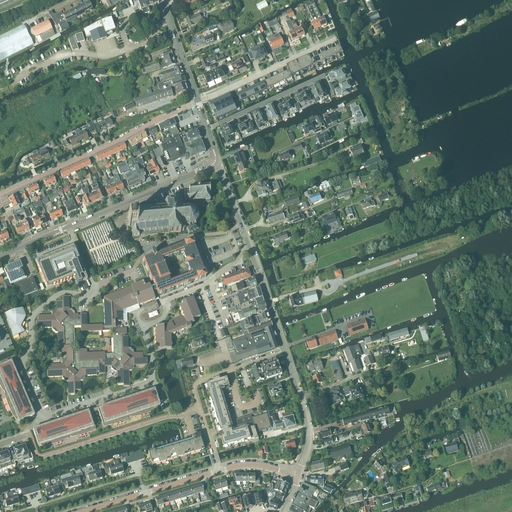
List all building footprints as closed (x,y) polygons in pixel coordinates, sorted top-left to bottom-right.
[(148,7),(157,4),(158,3),(157,0),(137,0),(141,10),(143,15),(150,12),(148,7)] [(309,3),(321,27),(327,24),(324,17),(321,19),(313,1),(309,3)] [(78,8),(77,6),(75,7),(76,9),(62,16),(66,23),(76,17),(77,19),(85,14),(85,13),(92,10),(88,3),(78,8)] [(321,27),(309,3),(306,4),(314,22),(311,23),(315,30),(321,27)] [(58,25),(61,31),(68,27),(62,15),(60,12),(58,13),(55,15),(55,14),(53,15),(51,11),(48,13),(56,26),(58,25)] [(371,21),(378,18),(380,18),(377,11),(368,15),(371,21)] [(193,26),(201,22),(198,15),(190,18),(189,17),(185,19),(189,28),(193,26)] [(113,34),(107,18),(84,30),(86,37),(91,36),(93,43),(107,38),(106,36),(113,34)] [(294,28),(292,25),(290,20),(286,22),(289,30),(291,29),(292,32),(289,34),(292,41),(298,38),(295,31),(294,28)] [(36,37),(52,29),(48,21),(32,29),(36,37)] [(216,26),(218,31),(221,29),(223,33),(233,29),(230,22),(220,26),(219,24),(216,26)] [(0,61),(33,45),(29,35),(24,25),(0,36),(0,61)] [(218,31),(216,26),(205,30),(210,44),(213,42),(211,36),(219,33),(217,31),(218,31)] [(297,27),(294,28),(295,31),(298,38),(305,35),(302,28),(298,29),(297,27)] [(210,44),(205,30),(190,37),(191,41),(195,50),(205,46),(210,44)] [(74,36),(68,39),(72,51),(73,50),(72,50),(78,49),(78,50),(79,49),(77,45),(78,44),(85,41),(82,33),(75,36),(75,37),(74,37),(74,36)] [(284,45),(279,34),(274,36),(279,47),(284,45)] [(279,47),(274,36),(273,35),(268,37),(273,49),(279,47)] [(241,101),(241,102),(292,78),(292,77),(300,74),(313,67),(314,67),(318,65),(321,64),(325,62),(328,60),(332,58),(335,57),(343,54),(338,43),(334,45),(336,49),(333,51),(331,47),(327,49),(329,53),(326,54),(324,50),(320,52),(322,56),(318,57),(317,53),(312,55),(314,59),(311,61),(309,56),(287,67),(289,71),(284,73),(282,69),(279,70),(281,75),(272,79),(270,75),(266,76),(268,80),(259,85),(257,80),(254,82),(256,86),(246,91),(244,86),(241,88),(243,92),(238,94),(238,95),(234,96),(237,103),(241,101)] [(268,51),(266,46),(262,47),(261,45),(256,47),(261,59),(265,57),(264,57),(266,56),(265,53),(268,51)] [(261,59),(256,47),(250,50),(252,52),(248,54),(251,59),(254,58),(256,61),(258,60),(261,59)] [(157,58),(157,60),(160,59),(162,59),(161,57),(162,57),(163,58),(172,55),(170,51),(162,54),(160,54),(161,56),(157,58)] [(216,55),(207,59),(210,65),(219,62),(225,59),(223,56),(221,57),(217,59),(216,55)] [(172,56),(163,59),(164,62),(162,62),(163,65),(160,66),(161,69),(166,67),(175,64),(172,56)] [(247,57),(244,58),(231,65),(234,71),(238,69),(239,70),(243,68),(242,65),(249,62),(247,57)] [(211,70),(216,68),(215,65),(211,66),(210,65),(207,59),(205,60),(205,59),(200,61),(204,70),(209,68),(208,67),(210,66),(211,70)] [(141,70),(143,75),(159,69),(157,64),(141,70)] [(174,69),(159,74),(162,82),(176,77),(177,78),(183,76),(180,65),(173,68),(174,69)] [(223,67),(203,75),(207,84),(215,80),(221,78),(223,82),(228,79),(226,76),(225,76),(224,74),(226,74),(223,67)] [(332,74),(328,76),(331,81),(335,79),(336,78),(337,81),(338,80),(339,83),(346,80),(345,77),(343,71),(339,73),(337,70),(331,73),(332,74)] [(186,82),(184,77),(163,84),(163,83),(157,85),(159,91),(163,89),(164,90),(167,89),(170,88),(186,82)] [(339,89),(335,91),(338,96),(341,94),(342,96),(348,93),(347,90),(351,88),(348,83),(352,81),(351,78),(346,80),(339,83),(340,86),(339,86),(340,89),(339,89)] [(315,89),(312,91),(314,94),(316,98),(319,97),(319,98),(323,96),(324,98),(328,96),(324,89),(323,90),(320,83),(314,86),(315,89)] [(184,96),(189,94),(185,84),(175,87),(177,94),(183,92),(184,96)] [(132,103),(123,107),(126,112),(136,106),(137,108),(169,97),(167,89),(164,90),(163,89),(159,91),(134,100),(134,101),(132,102),(132,103)] [(304,94),(297,98),(300,104),(308,101),(308,102),(312,101),(310,96),(314,94),(312,91),(310,92),(309,90),(307,91),(304,93),(304,94)] [(214,113),(217,119),(236,110),(229,95),(210,104),(213,110),(212,110),(212,111),(213,111),(214,112),(213,113),(214,113)] [(281,105),(277,106),(282,116),(288,113),(288,112),(292,110),(289,103),(281,106),(281,105)] [(339,109),(337,109),(339,113),(346,110),(344,105),(343,103),(338,106),(338,107),(339,108),(339,109)] [(355,103),(350,106),(351,109),(350,109),(351,111),(352,111),(353,113),(352,113),(353,115),(352,115),(353,115),(354,117),(353,117),(353,118),(354,117),(354,118),(355,118),(356,122),(358,121),(358,122),(361,121),(360,120),(365,118),(359,105),(357,106),(355,103)] [(268,112),(265,113),(268,121),(272,120),(272,121),(278,118),(272,105),(266,108),(268,112)] [(260,112),(254,114),(257,121),(255,122),(259,129),(263,127),(262,125),(266,124),(265,123),(268,121),(265,113),(262,115),(260,112)] [(333,114),(324,118),(327,124),(327,126),(337,122),(333,114)] [(103,122),(106,129),(113,125),(109,118),(103,122)] [(165,122),(158,125),(160,131),(169,127),(173,137),(178,135),(174,123),(175,123),(173,119),(165,122)] [(96,124),(94,125),(97,132),(100,131),(100,132),(106,129),(103,122),(97,125),(96,124)] [(246,124),(238,128),(241,134),(247,131),(248,134),(255,131),(251,122),(248,123),(247,122),(245,122),(246,124)] [(306,122),(298,126),(299,129),(303,128),(306,135),(314,131),(315,134),(322,131),(320,126),(313,127),(312,124),(307,125),(306,122)] [(229,125),(222,128),(224,133),(222,133),(227,144),(232,141),(230,136),(233,135),(233,134),(236,133),(233,126),(230,128),(229,125)] [(149,133),(150,135),(151,137),(157,133),(154,127),(148,130),(149,133)] [(85,131),(80,133),(78,130),(75,132),(76,135),(79,141),(85,138),(85,139),(88,138),(85,131)] [(190,158),(202,153),(204,152),(201,143),(198,144),(197,140),(202,138),(199,130),(185,135),(184,132),(178,135),(173,137),(174,138),(159,146),(167,164),(189,155),(190,158)] [(326,134),(317,138),(320,145),(329,141),(329,139),(332,138),(329,131),(325,132),(326,134)] [(130,144),(127,146),(130,151),(138,146),(137,145),(142,142),(142,141),(147,138),(150,135),(149,133),(145,134),(143,132),(128,141),(130,144)] [(79,141),(76,135),(73,137),(68,139),(72,146),(75,144),(75,143),(79,141)] [(117,147),(119,152),(126,149),(124,144),(117,147)] [(350,149),(351,152),(354,160),(365,156),(361,148),(362,148),(361,144),(350,149)] [(110,150),(112,155),(119,152),(117,147),(110,150)] [(49,151),(47,151),(46,149),(44,151),(43,149),(38,152),(39,154),(41,160),(46,157),(46,158),(50,157),(49,156),(51,155),(49,151)] [(41,160),(39,154),(38,152),(37,150),(33,152),(33,154),(34,153),(35,155),(29,158),(28,158),(28,159),(28,158),(30,163),(32,162),(33,165),(36,163),(36,162),(41,160)] [(103,153),(105,158),(112,155),(110,150),(103,153)] [(282,163),(292,158),(288,152),(278,156),(282,163)] [(105,158),(103,153),(95,156),(98,162),(105,158)] [(242,164),(247,162),(246,159),(245,159),(242,153),(234,156),(237,165),(238,165),(242,164)] [(130,174),(134,185),(140,183),(144,181),(143,178),(145,177),(143,171),(139,172),(137,167),(143,164),(140,157),(131,161),(131,163),(127,165),(126,165),(130,174)] [(166,167),(165,164),(162,158),(156,160),(160,169),(166,167)] [(81,163),(83,168),(91,165),(88,160),(81,163)] [(150,176),(159,172),(154,161),(150,162),(151,164),(151,166),(149,167),(146,168),(150,176)] [(129,171),(126,165),(127,165),(126,163),(125,162),(117,165),(120,174),(121,174),(120,173),(122,172),(123,173),(129,171)] [(242,164),(238,165),(240,172),(249,169),(247,162),(242,164)] [(74,166),(76,171),(83,168),(81,163),(74,166)] [(67,169),(69,175),(76,171),(74,166),(67,169)] [(69,175),(67,169),(60,173),(62,178),(69,175)] [(130,174),(124,176),(126,180),(129,187),(134,185),(130,174)] [(118,175),(112,178),(113,179),(118,192),(124,190),(121,182),(120,182),(118,175)] [(48,178),(51,186),(56,183),(53,176),(48,178)] [(51,186),(48,178),(43,180),(47,188),(51,186)] [(113,179),(108,181),(110,185),(109,185),(109,186),(110,185),(111,186),(110,187),(114,194),(118,192),(113,179)] [(108,196),(114,194),(110,187),(111,186),(110,185),(109,186),(109,185),(110,185),(108,181),(107,180),(105,181),(107,186),(104,187),(108,196)] [(272,192),(280,189),(277,182),(269,185),(268,183),(264,185),(262,182),(257,184),(259,187),(256,188),(258,193),(257,193),(259,198),(263,196),(264,197),(267,196),(267,195),(272,193),(272,192)] [(93,185),(100,200),(105,198),(101,190),(99,191),(96,183),(93,185)] [(31,186),(34,193),(39,191),(36,184),(31,186)] [(93,185),(91,186),(93,191),(91,192),(95,202),(96,202),(100,200),(93,185)] [(34,193),(31,186),(26,188),(30,195),(34,193)] [(139,236),(147,235),(169,233),(180,232),(180,231),(183,231),(186,227),(189,233),(198,229),(196,224),(195,223),(198,218),(197,212),(193,207),(192,201),(201,200),(201,201),(210,201),(209,195),(210,195),(209,186),(189,188),(189,192),(184,192),(185,202),(180,202),(177,202),(166,203),(166,206),(133,210),(131,212),(131,217),(128,218),(129,226),(131,226),(132,237),(139,236)] [(82,187),(80,188),(81,190),(82,192),(85,198),(82,199),(85,206),(90,204),(85,191),(84,189),(83,189),(82,187)] [(86,188),(84,189),(85,191),(90,204),(95,202),(91,192),(88,193),(87,190),(86,188)] [(349,195),(353,194),(351,189),(337,194),(338,199),(344,197),(345,200),(350,198),(349,195)] [(57,194),(49,197),(51,204),(54,203),(53,199),(58,197),(57,194)] [(322,200),(321,198),(319,194),(309,197),(312,204),(322,200)] [(389,199),(388,194),(378,197),(380,202),(389,199)] [(11,203),(18,200),(16,195),(8,199),(11,203)] [(286,207),(300,202),(298,196),(284,201),(286,207)] [(363,209),(372,206),(372,207),(375,206),(374,201),(372,202),(371,198),(364,200),(365,203),(362,204),(363,209)] [(18,200),(11,203),(13,208),(20,205),(18,200)] [(68,202),(72,212),(76,210),(72,200),(68,202)] [(307,201),(305,202),(298,205),(300,211),(309,207),(307,201)] [(72,212),(68,202),(64,203),(68,214),(72,212)] [(24,212),(24,211),(22,208),(12,212),(14,217),(17,215),(24,212)] [(54,211),(57,218),(63,216),(60,208),(54,211)] [(352,213),(355,212),(353,208),(345,211),(347,217),(352,215),(352,213)] [(289,215),(288,213),(287,210),(285,211),(284,210),(282,211),(267,216),(269,220),(270,224),(285,219),(284,217),(289,215)] [(57,218),(54,211),(49,213),(52,220),(57,218)] [(299,217),(298,214),(292,216),(295,223),(304,220),(304,218),(304,216),(302,215),(299,217)] [(340,223),(337,215),(335,216),(334,214),(322,218),(325,226),(336,222),(337,224),(340,223)] [(38,218),(41,225),(46,223),(43,215),(38,218)] [(41,225),(38,218),(37,216),(31,218),(35,227),(41,225)] [(25,221),(20,223),(21,225),(24,232),(29,230),(25,221)] [(24,232),(21,225),(15,227),(18,235),(24,232)] [(0,233),(3,241),(9,238),(6,231),(0,233)] [(279,242),(291,238),(290,235),(287,236),(286,232),(271,238),(272,240),(273,240),(275,245),(279,244),(279,242)] [(156,293),(156,292),(158,295),(198,280),(200,279),(206,277),(204,272),(203,273),(193,246),(193,245),(192,241),(184,244),(155,255),(154,251),(151,252),(152,256),(143,260),(144,264),(142,265),(144,270),(146,269),(151,282),(152,282),(154,286),(152,287),(154,292),(156,291),(156,293)] [(82,282),(85,290),(88,289),(85,279),(84,277),(85,276),(84,273),(82,274),(71,254),(72,253),(72,252),(71,251),(70,250),(37,263),(48,288),(73,278),(74,280),(76,280),(78,285),(81,284),(81,283),(82,282)] [(302,266),(317,260),(314,255),(300,260),(302,266)] [(8,280),(3,282),(4,284),(6,289),(11,287),(10,284),(26,278),(24,272),(22,272),(20,269),(20,270),(17,264),(4,270),(8,280)] [(249,268),(244,270),(245,271),(217,280),(220,290),(224,288),(224,286),(251,277),(249,272),(250,272),(249,268)] [(20,298),(38,291),(33,278),(15,285),(20,298)] [(238,292),(257,286),(257,285),(257,284),(256,281),(255,278),(236,285),(238,292)] [(147,358),(146,358),(146,359),(143,359),(143,353),(134,353),(133,351),(130,348),(128,348),(128,336),(125,337),(125,335),(126,335),(126,328),(126,330),(119,330),(119,322),(123,321),(123,316),(122,310),(138,305),(138,306),(142,305),(155,300),(152,293),(154,292),(152,287),(150,288),(149,285),(145,286),(143,282),(137,284),(135,285),(131,286),(131,288),(103,298),(104,303),(104,305),(105,326),(102,326),(102,325),(96,325),(87,325),(87,314),(80,314),(80,316),(78,316),(78,314),(75,314),(75,312),(71,309),(69,309),(69,296),(62,297),(62,301),(56,302),(57,310),(55,310),(51,313),(52,315),(47,315),(39,316),(39,322),(43,322),(43,328),(52,328),(52,330),(55,333),(57,333),(58,345),(61,345),(61,347),(60,347),(60,346),(59,346),(59,353),(60,353),(66,353),(67,359),(65,359),(61,362),(62,364),(49,365),(49,372),(49,371),(54,371),(54,377),(62,377),(62,379),(65,382),(67,382),(68,387),(68,395),(75,394),(75,391),(81,390),(80,381),(82,381),(85,378),(85,376),(96,376),(97,376),(97,373),(99,373),(99,374),(105,374),(105,367),(111,367),(111,369),(114,372),(116,372),(117,385),(124,385),(124,384),(123,380),(129,380),(129,371),(131,371),(134,368),(134,366),(139,366),(147,365),(147,358)] [(248,292),(253,306),(265,302),(260,288),(249,291),(249,292),(248,292)] [(318,301),(316,291),(291,298),(293,308),(294,308),(295,313),(298,312),(297,307),(299,307),(299,306),(303,305),(318,301)] [(229,309),(231,314),(241,310),(253,306),(248,292),(247,292),(235,296),(236,298),(232,299),(235,307),(229,309)] [(193,298),(191,298),(181,302),(182,305),(179,306),(183,316),(181,319),(180,319),(171,322),(171,321),(163,324),(163,326),(156,326),(156,329),(155,329),(155,347),(159,346),(159,349),(171,349),(171,335),(186,329),(186,330),(191,328),(190,325),(194,324),(194,323),(192,320),(200,317),(193,298)] [(155,300),(142,305),(144,309),(145,312),(148,312),(150,312),(153,311),(156,309),(158,307),(156,304),(155,300)] [(259,313),(267,310),(265,302),(253,306),(241,310),(243,313),(244,313),(245,317),(259,313)] [(25,331),(20,327),(25,317),(22,308),(4,313),(11,335),(25,331)] [(258,325),(271,320),(268,313),(244,321),(247,329),(254,327),(254,326),(258,325)] [(347,325),(348,328),(350,336),(368,330),(365,319),(347,325)] [(249,334),(273,326),(271,322),(248,330),(249,334)] [(271,328),(232,342),(239,362),(243,360),(257,355),(278,348),(271,328)] [(407,330),(388,334),(389,341),(409,336),(407,330)] [(318,338),(315,339),(317,343),(319,342),(321,346),(323,346),(338,341),(335,331),(318,337),(318,338)] [(382,334),(364,340),(366,345),(383,339),(382,334)] [(204,344),(207,343),(205,337),(202,339),(192,342),(193,344),(191,344),(192,348),(194,348),(194,349),(204,346),(204,344)] [(317,343),(315,339),(315,338),(306,341),(309,349),(318,346),(317,343)] [(362,369),(361,368),(358,360),(357,357),(362,355),(359,347),(358,345),(354,347),(344,350),(344,351),(342,352),(343,355),(345,354),(349,363),(351,362),(355,372),(362,369)] [(388,347),(378,350),(380,359),(381,362),(391,359),(390,356),(388,351),(389,351),(388,347)] [(439,361),(451,358),(449,351),(437,354),(439,361)] [(367,367),(375,364),(371,355),(364,358),(367,367)] [(183,368),(193,365),(191,359),(181,362),(183,368)] [(268,378),(268,379),(282,374),(282,372),(283,371),(282,368),(281,369),(279,365),(280,364),(279,361),(278,362),(277,360),(263,364),(264,366),(260,367),(259,366),(252,368),(257,383),(259,382),(260,383),(263,382),(262,381),(264,380),(264,379),(268,378)] [(323,369),(320,360),(306,365),(310,374),(323,369)] [(330,364),(331,366),(332,366),(336,378),(333,379),(334,382),(343,379),(343,378),(337,361),(330,364)] [(0,385),(1,387),(3,391),(4,391),(5,394),(6,400),(8,406),(11,412),(13,416),(16,420),(18,420),(19,422),(28,418),(34,415),(32,410),(29,412),(28,407),(27,402),(27,401),(27,400),(26,400),(25,398),(26,397),(24,392),(21,384),(18,379),(16,374),(15,374),(14,371),(11,366),(7,362),(0,364),(0,385)] [(315,385),(323,382),(320,375),(312,378),(315,385)] [(221,437),(221,438),(223,445),(223,446),(224,447),(258,437),(257,432),(252,418),(251,415),(236,419),(237,422),(239,426),(233,428),(222,390),(227,389),(226,388),(230,386),(228,378),(221,380),(220,378),(213,380),(214,382),(207,384),(221,431),(221,432),(220,433),(221,436),(221,437)] [(283,392),(280,384),(274,386),(274,384),(268,386),(270,392),(271,396),(274,395),(283,392)] [(353,401),(364,397),(360,386),(351,389),(350,386),(342,389),(342,387),(332,391),(334,396),(332,397),(334,403),(342,400),(341,398),(350,394),(353,401)] [(126,419),(128,418),(131,417),(132,417),(134,417),(137,416),(141,415),(144,414),(147,413),(149,413),(153,411),(158,408),(157,406),(160,406),(157,396),(154,390),(149,391),(150,395),(145,395),(139,396),(139,395),(139,396),(136,397),(136,396),(125,400),(122,400),(117,402),(111,404),(112,405),(109,406),(109,405),(108,406),(103,409),(99,412),(103,427),(107,426),(111,425),(112,425),(115,424),(117,423),(119,423),(122,421),(123,421),(125,420),(126,419)] [(388,407),(343,420),(344,427),(371,419),(372,419),(375,418),(376,420),(385,418),(384,416),(390,414),(388,407)] [(271,427),(267,413),(262,415),(266,429),(270,428),(269,427),(271,427)] [(67,439),(68,438),(68,437),(71,436),(71,437),(74,437),(77,436),(79,436),(81,435),(84,434),(87,433),(89,432),(92,431),(96,429),(91,414),(85,415),(80,415),(79,415),(79,416),(76,417),(76,416),(65,419),(57,422),(52,424),(52,425),(49,426),(49,425),(44,428),(39,431),(38,428),(33,430),(35,436),(38,446),(40,445),(41,447),(46,446),(51,445),(54,444),(56,443),(59,442),(62,441),(64,440),(65,440),(67,439)] [(266,429),(262,415),(257,416),(262,431),(261,430),(263,429),(263,430),(266,429)] [(252,418),(257,432),(260,431),(260,430),(261,430),(261,431),(262,431),(257,416),(252,418)] [(281,422),(275,423),(276,428),(283,427),(284,430),(288,428),(288,427),(295,426),(294,421),(295,420),(294,418),(293,418),(293,417),(284,419),(284,418),(280,419),(281,422)] [(365,434),(371,432),(370,428),(371,427),(369,424),(362,426),(365,434)] [(330,431),(330,430),(320,432),(322,439),(330,437),(337,434),(336,430),(330,431)] [(204,449),(204,448),(203,448),(201,438),(202,438),(201,434),(186,438),(187,441),(155,451),(155,450),(148,452),(151,463),(151,464),(152,465),(153,465),(155,465),(155,464),(166,461),(167,461),(169,461),(169,460),(170,460),(172,460),(172,459),(183,456),(184,456),(186,456),(186,455),(187,455),(189,455),(189,454),(201,451),(203,450),(204,450),(204,449)] [(333,437),(322,440),(324,446),(335,443),(333,437)] [(447,454),(458,451),(457,446),(460,445),(458,439),(454,440),(455,441),(453,442),(453,444),(445,446),(447,454)] [(288,450),(296,448),(294,441),(286,443),(284,444),(286,449),(287,449),(288,450)] [(332,459),(351,453),(349,445),(329,451),(332,459)] [(23,460),(23,462),(29,460),(33,459),(29,450),(26,451),(24,447),(23,447),(22,446),(18,447),(23,460)] [(14,462),(17,461),(17,462),(23,460),(18,447),(15,449),(15,450),(13,451),(15,455),(12,456),(14,462)] [(1,453),(6,468),(11,466),(11,467),(15,465),(14,462),(12,456),(9,458),(7,453),(5,453),(5,452),(1,453)] [(395,463),(391,469),(398,474),(404,466),(408,464),(406,458),(398,461),(395,463)] [(114,462),(115,467),(117,474),(124,472),(122,465),(120,466),(118,460),(114,462)] [(311,471),(325,468),(323,461),(310,464),(311,471)] [(388,492),(394,490),(389,473),(386,467),(384,465),(384,466),(379,461),(374,465),(379,470),(381,468),(386,474),(383,475),(388,492)] [(349,469),(347,463),(339,466),(341,471),(349,469)] [(106,473),(110,472),(111,476),(117,474),(115,467),(112,468),(111,465),(104,467),(106,473)] [(96,466),(92,467),(92,468),(93,471),(96,480),(102,478),(100,472),(99,471),(98,472),(97,466),(96,466)] [(96,480),(93,471),(85,473),(86,477),(87,476),(89,482),(96,480)] [(71,474),(70,475),(71,477),(74,487),(81,485),(81,484),(80,482),(84,481),(82,474),(73,476),(72,474),(71,474)] [(249,474),(249,482),(255,482),(255,485),(260,485),(260,479),(255,479),(255,474),(249,474)] [(68,489),(74,487),(71,477),(61,480),(63,487),(65,486),(66,487),(67,486),(68,489)] [(220,484),(222,489),(228,487),(226,480),(220,482),(220,484)] [(290,485),(289,485),(285,483),(286,481),(282,480),(281,481),(279,481),(275,490),(273,489),(273,485),(270,485),(270,493),(273,496),(274,498),(283,502),(285,497),(285,496),(290,485)] [(57,485),(51,487),(52,489),(54,496),(60,494),(59,491),(63,490),(61,482),(57,484),(57,485)] [(222,489),(220,484),(220,482),(214,484),(216,491),(222,489)] [(306,498),(320,505),(321,505),(329,496),(314,489),(314,488),(313,488),(312,488),(302,484),(297,494),(306,498)] [(325,484),(316,484),(316,487),(331,494),(336,490),(325,484)] [(426,488),(428,493),(441,489),(439,484),(426,488)] [(195,486),(198,494),(204,492),(201,485),(195,486)] [(198,494),(195,486),(190,488),(192,496),(198,494)] [(52,489),(51,487),(45,489),(47,498),(54,496),(52,489)] [(192,496),(190,488),(184,490),(186,498),(192,496)] [(366,496),(362,497),(361,490),(352,493),(353,496),(350,497),(352,503),(362,500),(362,499),(366,498),(367,498),(366,499),(375,497),(370,489),(367,496),(366,496)] [(186,498),(184,490),(178,492),(180,499),(186,498)] [(9,493),(13,506),(19,504),(17,497),(14,498),(12,492),(9,493)] [(180,499),(178,492),(172,493),(174,501),(180,499)] [(13,506),(9,493),(6,494),(8,500),(4,501),(6,508),(13,506)] [(174,501),(172,493),(166,495),(169,503),(174,501)] [(256,496),(255,494),(253,495),(255,504),(257,503),(258,506),(259,505),(259,506),(263,505),(263,504),(264,504),(261,495),(256,496)] [(302,511),(309,511),(311,508),(316,510),(320,505),(297,494),(294,500),(295,500),(292,506),(299,510),(302,511)] [(169,503),(166,495),(161,497),(163,505),(169,503)] [(391,502),(399,499),(398,495),(392,497),(391,496),(381,499),(383,505),(391,503),(391,502)] [(276,501),(274,498),(273,496),(270,498),(272,501),(270,508),(276,511),(277,509),(279,506),(278,505),(279,504),(278,504),(279,502),(276,501)] [(163,505),(161,497),(155,499),(157,506),(163,505)] [(245,499),(245,497),(242,497),(245,506),(246,506),(247,508),(248,508),(252,507),(253,506),(251,497),(245,499)] [(235,510),(242,509),(241,502),(238,503),(236,498),(228,500),(230,505),(233,504),(235,510)] [(369,511),(369,509),(370,509),(370,506),(367,506),(366,501),(361,503),(362,511),(369,511)] [(223,511),(231,511),(228,502),(224,504),(224,502),(217,505),(219,511),(223,511)] [(143,505),(145,511),(152,511),(150,503),(143,505)]
